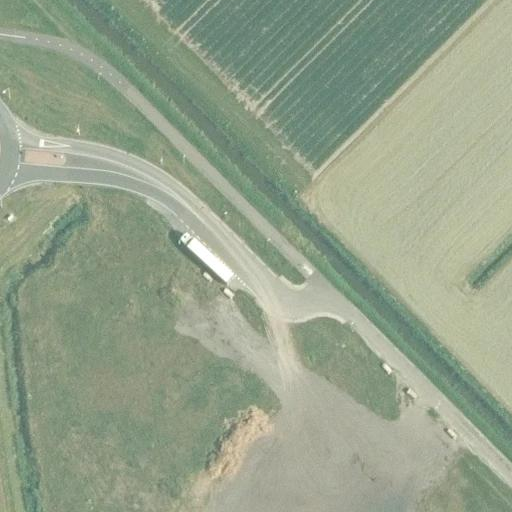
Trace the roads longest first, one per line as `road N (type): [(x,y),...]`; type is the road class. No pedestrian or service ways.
road 1 (unclassified): [(511,480),(326,293)]
road 2 (unclassified): [(115,167),(180,203),(278,296),(298,305),(326,293)]
